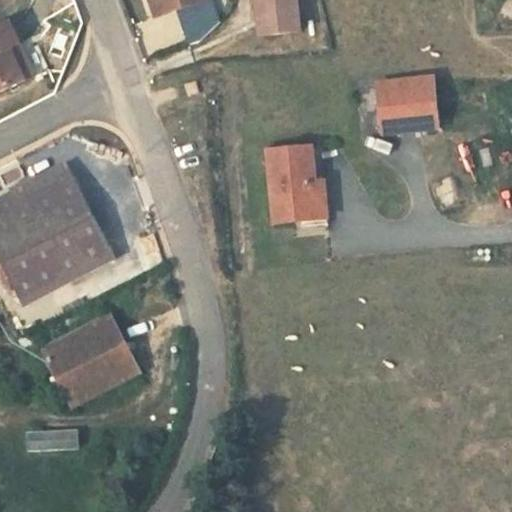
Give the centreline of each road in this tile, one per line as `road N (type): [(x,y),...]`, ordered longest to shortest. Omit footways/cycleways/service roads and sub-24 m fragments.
road 1 (residential): [(128,79),(179,217),(214,380),(206,428),(173,511)]
road 2 (residential): [(128,79),(0,145)]
